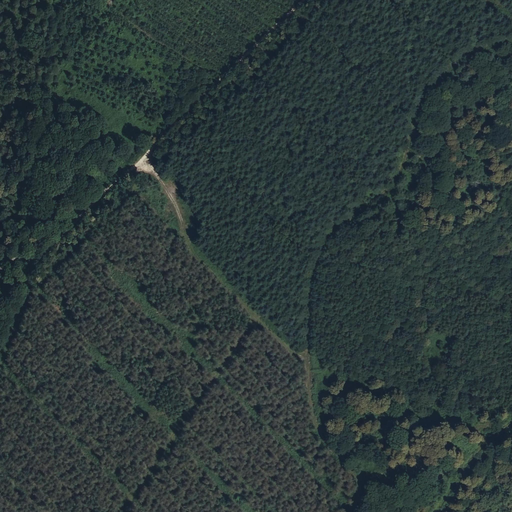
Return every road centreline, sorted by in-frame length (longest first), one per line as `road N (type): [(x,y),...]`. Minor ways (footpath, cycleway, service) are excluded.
road 1 (track): [(349,511),(356,484),(307,399),(303,362),(315,257),(333,227),(377,198),(401,169),(412,121),(446,62),(477,41),(511,34)]
road 2 (track): [(0,269),(15,258),(33,260),(304,0)]
road 3 (track): [(303,362),(188,243),(174,199),(141,158)]
road 4 (track): [(119,511),(254,314)]
road 5 (track): [(343,219),(401,234),(438,281),(511,304)]
road 6 (track): [(437,511),(479,440),(511,418)]
